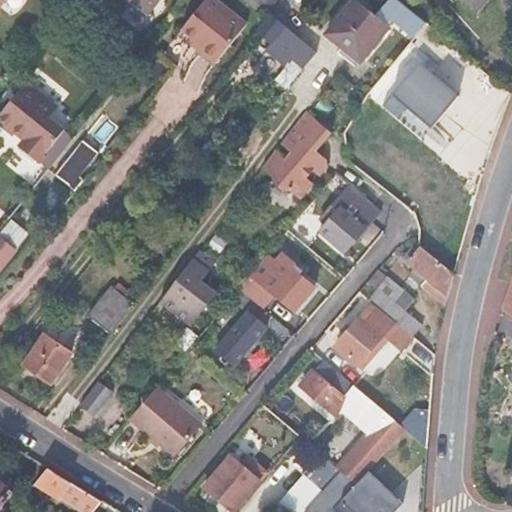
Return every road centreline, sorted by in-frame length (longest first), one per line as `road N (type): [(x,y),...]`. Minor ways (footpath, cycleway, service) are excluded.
road 1 (residential): [(156,511),(399,224)]
road 2 (residential): [(453,511),(470,320),(511,169)]
road 3 (residential): [(0,307),(201,72)]
road 4 (residential): [(0,409),(142,511)]
